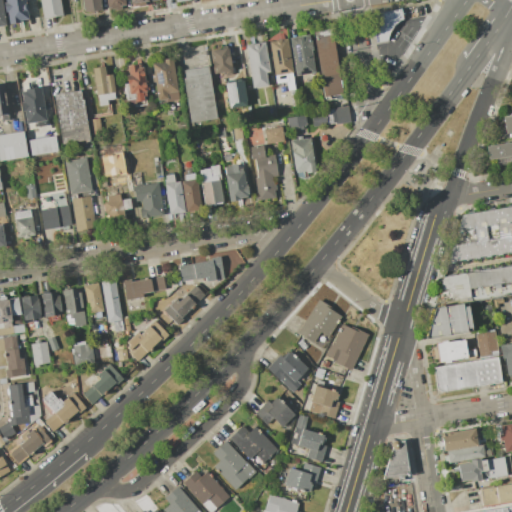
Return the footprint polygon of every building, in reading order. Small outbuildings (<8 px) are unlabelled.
[(24,0),(28,19),(18,20),(18,23),(9,25),(7,12),(4,12),(2,0),(24,0)] [(43,18),(39,0),(58,0),(61,15),(43,18)] [(100,0),(102,9),(82,12),(80,0),(100,0)] [(105,0),(125,0),(126,6),(106,8),(105,0)] [(130,0),(148,0),(149,1),(146,2),(147,6),(132,8),(130,0)] [(368,14),(401,9),(403,18),(397,22),(392,27),(388,33),(387,41),(372,43),(368,14)] [(312,32),(335,28),(347,96),(324,100),(312,32)] [(289,38),(308,35),(309,41),(311,41),(313,49),(311,50),(314,72),(295,75),(289,38)] [(268,41),(287,38),(293,73),(292,73),(296,95),(291,96),(290,90),(287,91),(286,81),(275,83),(268,41)] [(245,45),(265,41),(272,86),(252,89),(245,45)] [(209,51),(228,48),(232,71),(213,74),(209,51)] [(151,60),(172,57),(178,98),(157,101),(154,82),(152,82),(151,74),(153,74),(151,60)] [(127,66),(142,63),(145,81),(147,81),(148,90),(146,90),(147,96),(145,97),(146,105),(121,109),(119,100),(126,98),(123,84),(127,83),(126,80),(129,80),(127,66)] [(92,68),(104,66),(105,75),(112,74),(115,92),(113,92),(114,99),(106,100),(107,105),(99,106),(97,95),(96,95),(92,68)] [(183,70),(208,66),(216,118),(190,122),(182,78),(184,77),(183,70)] [(224,83),(244,79),(249,108),(228,112),(226,102),(228,102),(224,83)] [(0,83),(3,83),(8,113),(0,114),(0,83)] [(20,92),(25,91),(24,89),(40,87),(46,126),(35,128),(35,126),(25,127),(25,124),(24,124),(23,122),(26,122),(24,111),(22,111),(20,102),(22,102),(20,92)] [(53,94),(82,89),(91,142),(62,147),(53,94)] [(333,108),(349,105),(352,122),(335,125),(335,123),(313,127),(311,115),(325,113),(324,111),(333,110),(333,108)] [(286,118),(305,115),(307,126),(304,126),(305,130),(299,130),(299,127),(288,129),(286,118)] [(502,117),(511,115),(511,133),(505,135),(502,117)] [(89,119),(99,118),(101,132),(91,133),(89,119)] [(263,129),(281,126),(283,142),(266,145),(263,129)] [(223,127),(225,137),(217,138),(216,128),(223,127)] [(230,129),(241,127),(242,139),(232,140),(230,129)] [(0,135),(24,131),(28,157),(0,161),(0,135)] [(28,140),(54,136),(57,152),(30,156),(28,140)] [(289,141),(296,140),(296,137),(301,136),(302,139),(309,138),(315,171),(294,174),(289,141)] [(485,146),(511,142),(511,146),(511,156),(511,157),(511,163),(495,166),(494,160),(488,161),(485,146)] [(249,147),(262,145),(264,156),(274,154),(278,174),(271,175),(275,197),(257,200),(253,178),(257,178),(254,159),(251,160),(249,147)] [(64,161),(85,157),(91,191),(69,195),(64,161)] [(153,161),(160,160),(163,177),(156,178),(153,161)] [(200,183),(201,183),(199,169),(209,168),(209,166),(218,164),(221,179),(218,180),(222,203),(204,206),(200,183)] [(224,167),(243,164),(248,198),(228,201),(224,174),(225,174),(224,167)] [(165,175),(174,174),(175,181),(164,182),(164,179),(165,179),(165,175)] [(185,212),(181,181),(196,179),(201,210),(185,212)] [(169,215),(164,183),(180,181),(185,213),(169,215)] [(24,185),(33,183),(36,198),(27,199),(24,185)] [(163,216),(138,219),(135,201),(133,201),(132,194),(134,193),(133,186),(135,186),(135,184),(143,183),(143,185),(158,183),(163,216)] [(124,219),(109,222),(107,212),(104,213),(103,202),(107,201),(105,189),(112,188),(113,195),(119,194),(120,200),(129,198),(131,209),(123,210),(124,219)] [(70,198),(89,195),(95,229),(76,232),(70,198)] [(37,210),(68,205),(71,225),(41,231),(37,210)] [(461,215),(511,206),(511,250),(447,262),(461,215)] [(13,219),(14,219),(13,212),(29,210),(30,217),(32,216),(35,237),(22,239),(22,236),(16,237),(13,219)] [(180,267),(211,262),(211,259),(219,257),(219,258),(223,278),(198,282),(198,278),(182,280),(180,267)] [(442,277),(511,265),(511,294),(470,301),(470,298),(434,304),(442,277)] [(122,280),(129,279),(130,282),(142,279),(141,278),(149,276),(149,278),(163,276),(165,289),(143,293),(143,297),(125,300),(122,280)] [(100,282),(115,279),(122,320),(124,330),(113,331),(112,322),(107,323),(100,282)] [(82,285),(98,283),(103,311),(101,311),(102,317),(94,318),(94,313),(87,314),(82,285)] [(163,310),(176,298),(178,301),(195,286),(204,295),(194,305),(195,306),(190,310),(189,309),(181,317),(183,319),(176,325),(163,310)] [(61,290),(80,287),(86,322),(85,322),(85,325),(74,327),(73,324),(67,325),(61,290)] [(39,294),(58,291),(62,317),(48,320),(47,316),(43,317),(39,294)] [(21,309),(22,309),(20,298),(36,295),(38,306),(39,306),(41,320),(37,320),(39,328),(33,328),(32,321),(24,323),(21,309)] [(0,301),(18,298),(21,314),(10,316),(12,326),(23,324),(24,331),(0,335),(0,301)] [(317,299),(334,309),(332,311),(341,316),(322,348),(297,333),(317,299)] [(433,308),(461,304),(462,307),(467,306),(471,328),(465,329),(466,331),(424,337),(433,308)] [(128,351),(145,336),(141,332),(155,318),(169,334),(162,341),(160,339),(152,347),(153,348),(149,352),(148,351),(137,361),(128,351)] [(367,334),(350,370),(324,358),(341,324),(358,332),(358,330),(367,334)] [(499,357),(479,360),(475,333),(494,329),(499,357)] [(25,374),(5,378),(4,371),(7,370),(3,350),(0,350),(0,338),(2,338),(15,335),(19,359),(23,358),(25,374)] [(46,339),(54,336),(58,349),(50,351),(46,339)] [(436,343),(440,343),(440,341),(446,340),(446,342),(463,339),(465,350),(474,349),(476,356),(449,361),(449,362),(443,363),(443,362),(439,362),(436,343)] [(30,344),(46,342),(49,363),(38,364),(38,367),(34,368),(30,344)] [(499,345),(511,342),(511,374),(506,375),(504,359),(501,359),(499,345)] [(74,368),(71,349),(72,349),(72,346),(89,343),(90,348),(92,348),(95,365),(74,368)] [(116,351),(126,349),(127,359),(117,361),(116,351)] [(305,368),(293,381),(284,373),(278,380),(262,365),(275,351),(283,358),(288,352),(305,368)] [(433,367),(479,360),(499,357),(503,383),(437,393),(433,367)] [(81,395),(98,379),(95,376),(109,363),(123,378),(116,384),(114,382),(106,390),(107,391),(102,396),(101,395),(90,405),(81,395)] [(25,383),(32,382),(33,391),(25,392),(25,383)] [(7,385),(20,383),(23,406),(27,406),(28,411),(29,423),(10,426),(9,418),(11,417),(7,385)] [(314,385),(337,392),(335,401),(338,402),(332,419),(307,411),(310,402),(309,401),(314,385)] [(41,399),(50,391),(57,399),(58,398),(61,402),(73,392),(86,407),(78,413),(77,411),(52,432),(43,421),(53,413),(41,399)] [(253,414),(274,394),(294,414),(281,427),(272,419),(265,426),(253,414)] [(30,406),(39,405),(40,416),(29,424),(29,423),(28,411),(30,411),(30,406)] [(298,415),(306,417),(303,429),(325,436),(322,445),(325,446),(320,462),(306,457),(308,449),(290,443),(298,415)] [(0,432),(0,426),(8,421),(15,433),(5,439),(0,432)] [(499,425),(505,424),(505,425),(511,424),(511,423),(511,422),(511,450),(504,452),(502,440),(499,441),(498,435),(501,435),(499,425)] [(228,438),(245,423),(251,431),(256,427),(276,450),(262,462),(255,453),(247,460),(228,438)] [(18,464),(9,453),(26,438),(24,436),(38,424),(51,440),(43,446),(41,444),(18,464)] [(440,432),(474,427),(477,445),(443,450),(440,432)] [(212,453),(227,439),(255,471),(233,490),(212,466),(218,460),(212,453)] [(403,441),(408,475),(382,480),(391,448),(390,446),(391,442),(394,441),(397,441),(403,441)] [(482,445),(483,451),(490,450),(491,454),(484,455),(484,456),(448,462),(446,451),(482,445)] [(0,456),(1,456),(10,470),(0,476),(0,456)] [(503,457),(504,467),(508,467),(508,473),(505,473),(505,476),(489,478),(486,460),(503,457)] [(457,465),(470,463),(469,460),(479,459),(480,461),(485,460),(488,476),(480,477),(480,480),(469,481),(469,480),(459,482),(457,465)] [(289,468),(301,471),(303,462),(320,467),(314,485),(311,484),(308,492),(283,485),(289,468)] [(209,511),(183,482),(196,471),(201,477),(208,470),(230,495),(211,511),(209,511)] [(479,489),(511,483),(511,500),(481,506),(479,489)] [(164,498),(178,486),(201,511),(160,511),(169,503),(164,498)] [(268,495),(298,504),(296,511),(261,511),(262,510),(263,510),(268,495)]
